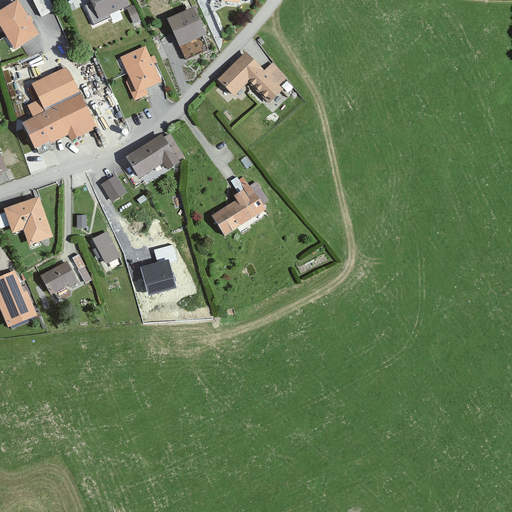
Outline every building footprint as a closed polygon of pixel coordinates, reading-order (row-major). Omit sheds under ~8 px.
[(17,0),(0,10),(0,25),(14,49),(38,34),(17,0)] [(34,0),(42,15),(55,9),(50,0),(34,0)] [(91,0),(101,18),(130,5),(127,0),(91,0)] [(186,60),(208,49),(202,36),(207,34),(194,6),(167,18),(186,60)] [(141,50),(120,60),(135,91),(156,81),(141,50)] [(245,56),(219,81),(232,95),(246,82),(266,103),(278,91),(276,89),(286,79),(273,65),(263,75),(245,56)] [(23,123),(36,148),(70,130),(75,141),(98,129),(67,68),(34,85),(41,99),(29,106),(35,118),(23,123)] [(167,135),(125,163),(138,182),(180,154),(167,135)] [(112,202),(125,194),(115,179),(103,186),(112,202)] [(214,218),(226,236),(265,210),(252,192),(214,218)] [(27,244),(52,236),(39,197),(4,209),(12,231),(21,228),(27,244)] [(93,242),(106,264),(119,256),(107,235),(93,242)] [(153,250),(157,263),(168,259),(169,262),(178,260),(173,245),(153,250)] [(77,255),(72,258),(85,282),(90,279),(77,255)] [(141,266),(149,295),(176,288),(169,262),(168,259),(157,263),(141,266)] [(45,275),(54,294),(76,283),(68,265),(45,275)] [(0,281),(0,307),(7,326),(30,317),(14,276),(0,281)]
